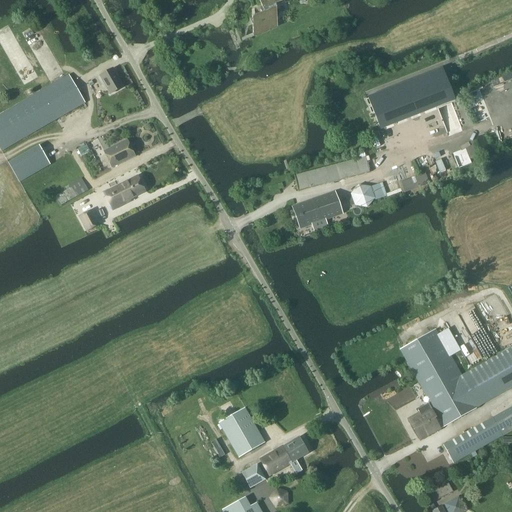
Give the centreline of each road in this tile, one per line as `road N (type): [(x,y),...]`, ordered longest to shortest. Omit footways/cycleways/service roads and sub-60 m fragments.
road 1 (unclassified): [(397,511),(98,0)]
road 2 (track): [(409,166),(445,106),(446,65),(511,36)]
road 3 (track): [(371,469),(511,397)]
